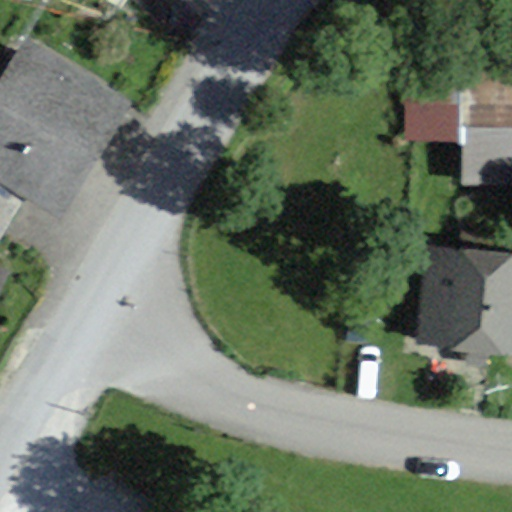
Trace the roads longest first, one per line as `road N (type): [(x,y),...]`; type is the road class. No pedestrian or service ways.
road 1 (secondary): [(89,324),(285,0)]
road 2 (unclassified): [(0,459),(89,324)]
